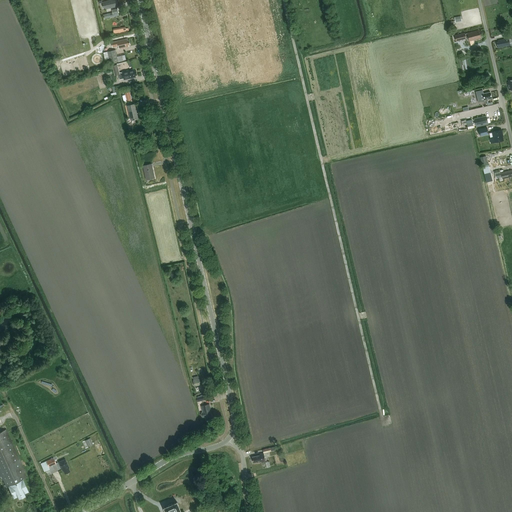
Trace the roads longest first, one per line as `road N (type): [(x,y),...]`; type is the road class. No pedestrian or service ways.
road 1 (tertiary): [(229,438),(234,417),(139,0)]
road 2 (tertiary): [(80,511),(168,458),(229,438)]
road 3 (unclassified): [(511,144),(478,0)]
